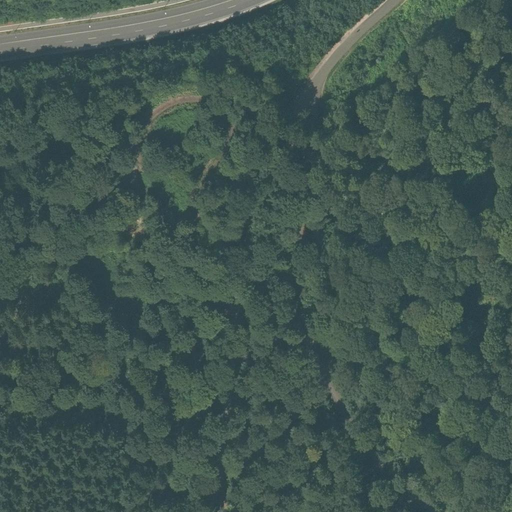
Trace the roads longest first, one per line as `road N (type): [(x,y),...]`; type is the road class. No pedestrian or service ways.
road 1 (unclassified): [(398,0),(304,98),(245,237),(234,282),(216,511)]
road 2 (track): [(316,80),(296,239),(308,337),(360,438),(397,478),(450,511)]
road 3 (track): [(245,237),(199,214),(199,185),(227,130),(220,108),(202,98),(160,106),(138,131),(132,171),(141,223)]
road 4 (primary): [(0,49),(147,27),(244,0)]
